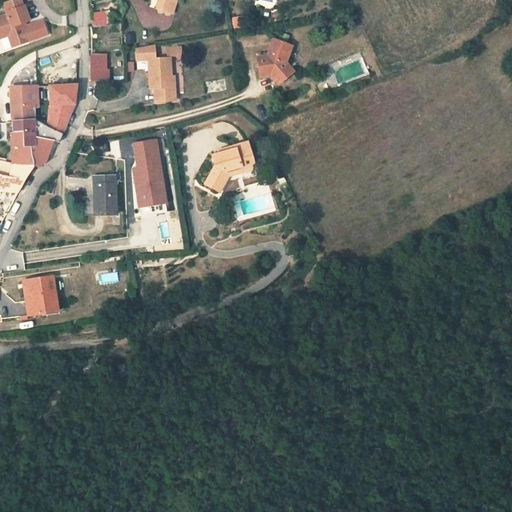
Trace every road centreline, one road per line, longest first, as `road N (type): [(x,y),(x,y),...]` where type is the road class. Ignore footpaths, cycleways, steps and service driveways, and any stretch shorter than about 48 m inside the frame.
road 1 (residential): [(0,253),(84,102),(81,0)]
road 2 (unknown): [(71,130),(127,136),(253,104)]
road 3 (unknown): [(0,260),(155,248)]
